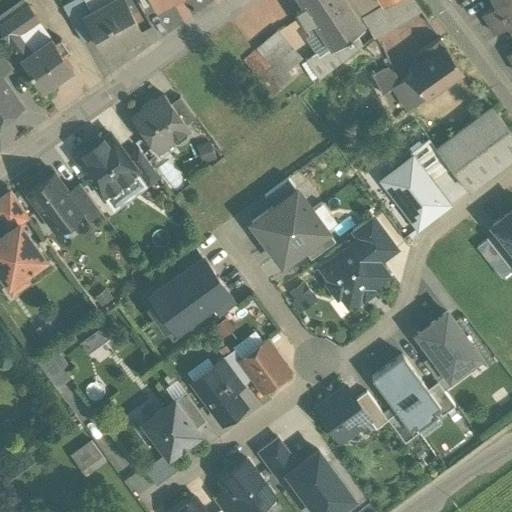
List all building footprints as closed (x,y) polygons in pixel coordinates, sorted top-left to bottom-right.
[(84,0),(74,0),(62,7),(82,44),(97,36),(87,17),(92,14),(84,0)] [(119,0),(92,14),(87,17),(97,36),(106,53),(140,34),(122,0),(119,0)] [(149,0),(156,12),(178,0),(149,0)] [(299,0),(305,9),(298,14),(311,34),(319,30),(333,49),(334,50),(355,35),(362,29),(342,0),(299,0)] [(342,0),(362,29),(366,27),(362,19),(354,4),(353,4),(359,0),(342,0)] [(381,0),(359,0),(354,4),(362,19),(385,5),(381,0)] [(393,0),(385,5),(362,19),(366,27),(374,40),(422,11),(413,0),(393,0)] [(511,0),(493,0),(497,7),(483,15),(495,34),(509,26),(511,31),(511,0)] [(182,2),(173,8),(182,23),(191,17),(182,2)] [(29,6),(0,26),(0,31),(8,43),(20,34),(39,21),(29,6)] [(39,21),(20,34),(32,52),(52,38),(39,21)] [(278,31),(257,49),(260,52),(281,76),(286,72),(301,58),(278,31)] [(20,34),(8,43),(20,61),(32,52),(20,34)] [(355,35),(334,50),(333,49),(320,57),(318,53),(307,60),(321,81),(364,47),(355,35)] [(32,52),(20,61),(42,91),(73,70),(52,38),(32,52)] [(463,72),(440,39),(415,56),(420,64),(410,71),(411,74),(427,97),(463,72)] [(0,52),(0,73),(10,67),(0,52)] [(281,76),(260,52),(246,63),(263,83),(256,89),(268,102),(293,80),(286,72),(281,76)] [(391,65),(372,73),(381,93),(398,83),(399,82),(391,65)] [(399,82),(398,83),(414,106),(427,97),(411,74),(399,82)] [(0,77),(0,115),(12,108),(14,110),(20,105),(0,77)] [(195,119),(179,97),(171,104),(186,125),(195,119)] [(168,99),(158,106),(156,103),(151,103),(147,106),(147,109),(132,119),(152,147),(165,138),(169,142),(188,128),(186,125),(171,104),(168,99)] [(511,135),(492,108),(436,150),(451,169),(468,192),(511,158),(511,135)] [(127,160),(109,136),(76,160),(103,197),(135,174),(137,173),(127,160)] [(432,184),(451,169),(436,150),(429,141),(410,156),(412,159),(432,184)] [(139,151),(127,160),(137,173),(135,174),(146,188),(159,178),(139,151)] [(448,206),(432,184),(412,159),(382,182),(418,229),(448,206)] [(68,192),(54,174),(26,195),(55,234),(79,216),(83,213),(68,192)] [(272,208),(296,191),(289,181),(265,198),(272,208)] [(79,184),(68,192),(83,213),(79,216),(85,225),(100,213),(79,184)] [(252,224),(267,244),(312,212),(296,191),(252,224)] [(10,193),(0,199),(0,222),(7,233),(19,225),(20,226),(29,220),(10,193)] [(327,232),(312,212),(267,244),(283,265),(303,250),(327,232)] [(511,212),(493,227),(499,234),(511,251),(511,212)] [(354,230),(378,264),(397,251),(372,217),(354,230)] [(20,226),(19,225),(7,233),(0,238),(0,274),(8,286),(29,272),(34,269),(33,269),(44,261),(20,226)] [(335,242),(327,232),(303,250),(311,261),(335,242)] [(510,269),(511,267),(511,251),(499,234),(489,241),(510,269)] [(499,277),(510,269),(489,241),(478,250),(499,277)] [(341,254),(321,269),(331,283),(329,284),(339,297),(343,294),(351,305),(389,278),(378,264),(363,242),(343,256),(341,254)] [(194,248),(177,260),(184,270),(201,257),(194,248)] [(184,270),(150,295),(155,302),(148,308),(165,331),(172,325),(177,332),(212,307),(229,294),(202,257),(201,257),(184,270)] [(286,293),(298,312),(318,300),(306,281),(286,293)] [(229,294),(212,307),(219,317),(236,304),(229,294)] [(446,313),(417,334),(433,356),(448,378),(477,357),(446,313)] [(289,374),(265,341),(240,359),(253,377),(264,392),(289,374)] [(253,377),(240,359),(234,350),(224,357),(244,384),(253,377)] [(403,355),(373,377),(398,411),(410,428),(440,406),(428,389),(403,355)] [(448,378),(433,356),(423,363),(437,383),(444,392),(453,385),(448,378)] [(244,384),(224,357),(213,365),(214,366),(233,392),(244,384)] [(233,392),(214,366),(193,382),(222,422),(244,406),(233,392)] [(437,383),(428,389),(440,406),(445,413),(454,407),(444,392),(437,383)] [(345,387),(317,408),(341,441),(370,421),(355,401),(345,387)] [(206,421),(185,392),(174,401),(195,429),(206,421)] [(367,392),(355,401),(370,421),(376,429),(388,421),(367,392)] [(195,429),(174,401),(143,423),(168,457),(179,449),(180,450),(189,444),(188,442),(198,434),(195,429)] [(410,428),(398,411),(387,419),(404,443),(415,435),(410,428)] [(288,474),(298,467),(277,438),(257,453),(277,482),(288,474)] [(102,463),(90,445),(73,457),(86,475),(102,463)] [(298,467),(288,474),(314,511),(336,511),(354,500),(319,452),(298,467)] [(248,460),(220,480),(225,488),(242,511),(253,511),(275,497),(248,460)] [(222,511),(242,511),(225,488),(212,497),(222,511)] [(204,511),(195,499),(177,511),(204,511)]
